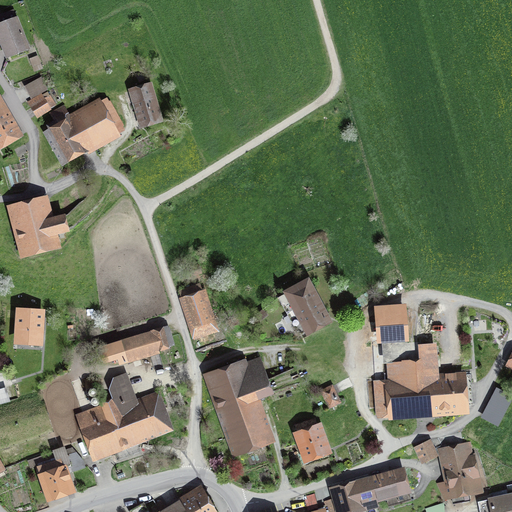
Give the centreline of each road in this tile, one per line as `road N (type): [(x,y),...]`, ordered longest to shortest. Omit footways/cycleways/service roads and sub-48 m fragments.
road 1 (unclassified): [(0,199),(96,170),(120,177),(137,197),(196,372),(194,474)]
road 2 (track): [(317,0),(337,76),(329,93),(144,209)]
road 3 (residential): [(237,506),(378,461)]
road 4 (tertiary): [(61,511),(194,474)]
